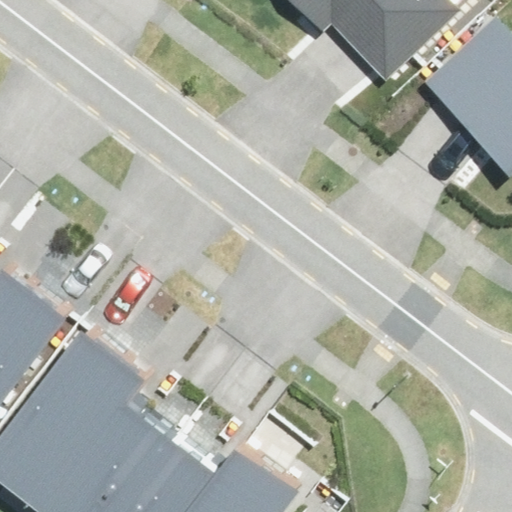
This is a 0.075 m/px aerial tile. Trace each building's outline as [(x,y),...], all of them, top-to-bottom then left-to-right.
[(292,0),(295,2),(324,35),(339,21),(386,74),(455,14),(442,0),(292,0)] [(511,0),(504,0),(430,65),(511,158),(511,0)] [(1,273),(0,274),(0,407),(81,296),(18,250),(1,273)] [(0,433),(0,453),(53,494),(138,382),(154,360),(92,313),(0,433)] [(77,511),(111,511),(183,416),(138,382),(53,494),(77,511)] [(111,511),(187,511),(232,453),(183,416),(111,511)] [(279,511),(313,467),(255,423),(232,453),(187,511),(279,511)]
